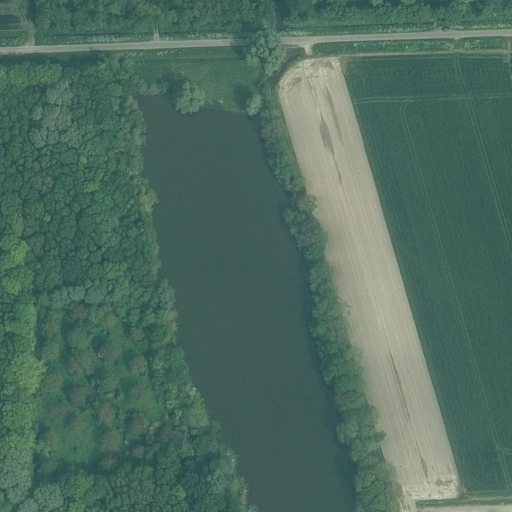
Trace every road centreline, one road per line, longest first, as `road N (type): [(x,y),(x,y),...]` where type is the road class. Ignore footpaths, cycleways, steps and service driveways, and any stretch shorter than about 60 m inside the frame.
road 1 (unclassified): [(0,51),(511,30)]
road 2 (track): [(384,511),(368,448),(369,414),(332,343),(272,129),(270,98),(308,66),(303,40)]
